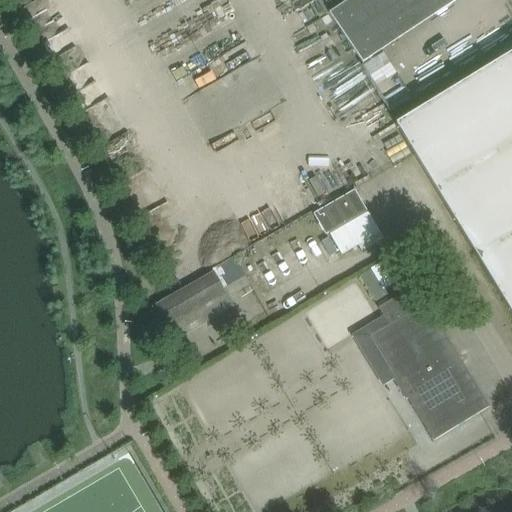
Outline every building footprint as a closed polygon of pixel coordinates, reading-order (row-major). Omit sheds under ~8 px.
[(349,0),(328,14),(361,64),(458,0),(349,0)] [(511,52),(395,124),(511,316),(511,52)] [(358,246),(359,248),(362,252),(383,241),(383,240),(380,235),(379,234),(364,206),(355,191),(312,216),(325,237),(329,235),(341,256),(358,246)] [(222,263),(212,269),(214,272),(223,288),(244,276),(233,257),(222,263)] [(360,277),(376,303),(388,295),(372,270),(360,277)] [(167,328),(183,318),(226,294),(223,288),(214,272),(154,307),(167,328)] [(460,360),(425,303),(415,286),(410,289),(378,309),(389,326),(370,337),(370,336),(369,337),(390,371),(388,372),(406,401),(408,399),(434,443),(435,442),(434,441),(488,408),(460,360)]
